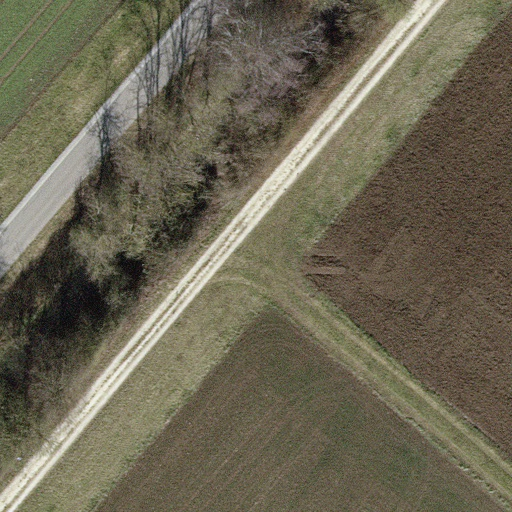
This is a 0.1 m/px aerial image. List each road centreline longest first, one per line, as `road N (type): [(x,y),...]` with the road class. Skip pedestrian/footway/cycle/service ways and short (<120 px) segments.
road 1 (track): [(0,510),(433,0)]
road 2 (track): [(511,476),(237,230)]
